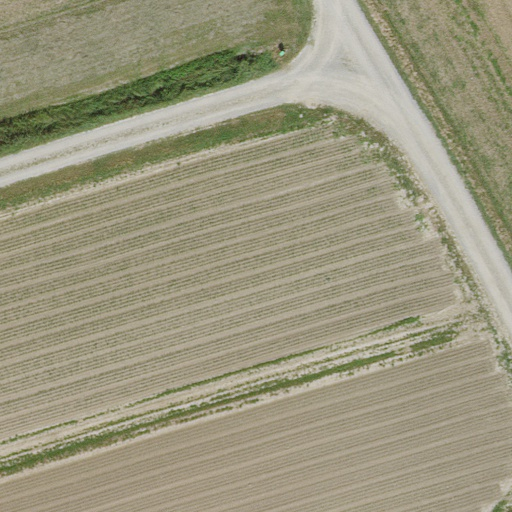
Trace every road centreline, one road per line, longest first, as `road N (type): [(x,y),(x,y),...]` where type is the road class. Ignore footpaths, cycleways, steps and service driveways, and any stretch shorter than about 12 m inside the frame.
road 1 (track): [(0,172),(360,61)]
road 2 (track): [(511,322),(328,0)]
